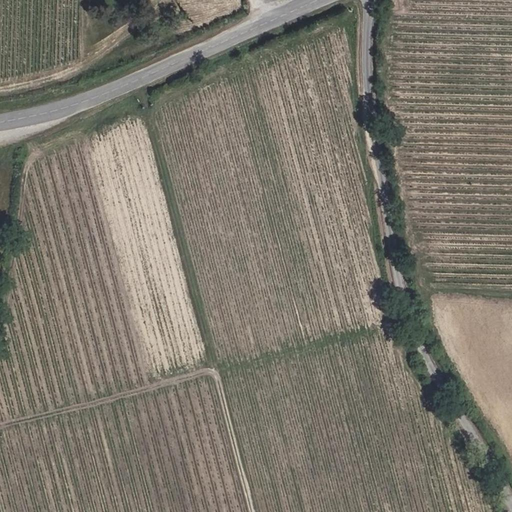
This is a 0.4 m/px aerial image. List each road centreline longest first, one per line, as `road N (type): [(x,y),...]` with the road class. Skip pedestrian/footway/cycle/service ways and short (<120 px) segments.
road 1 (residential): [(511,503),(435,371),(406,303),(372,104),(371,0)]
road 2 (tertiary): [(0,121),(76,104),(317,0)]
road 3 (track): [(172,0),(64,74),(0,88)]
